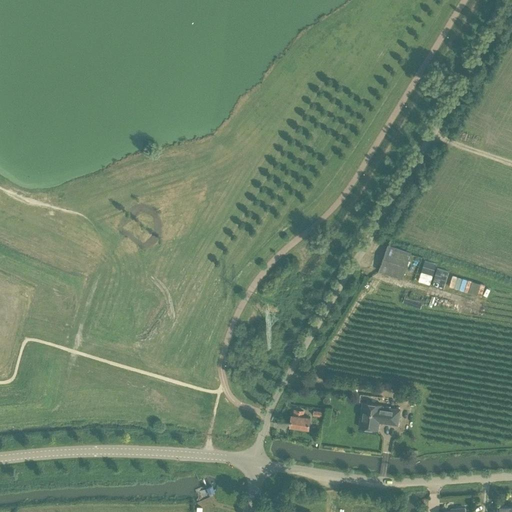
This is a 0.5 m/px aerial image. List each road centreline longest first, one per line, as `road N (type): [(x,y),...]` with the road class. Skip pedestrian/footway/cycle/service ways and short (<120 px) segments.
road 1 (unclassified): [(255,462),(278,389),(511,2)]
road 2 (unknown): [(448,0),(331,185),(273,233),(229,286),(207,327),(195,414)]
road 3 (unknown): [(195,414),(70,384),(65,375),(87,255),(0,215)]
road 4 (unclassified): [(255,462),(407,481),(511,476)]
road 5 (tertiary): [(0,459),(97,450),(255,462)]
